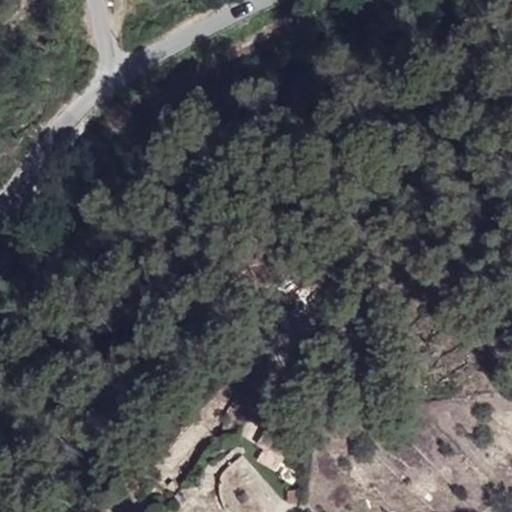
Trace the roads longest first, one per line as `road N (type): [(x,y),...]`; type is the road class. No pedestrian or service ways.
road 1 (unclassified): [(0,210),(40,153),(118,71)]
road 2 (unclassified): [(118,71),(268,0)]
